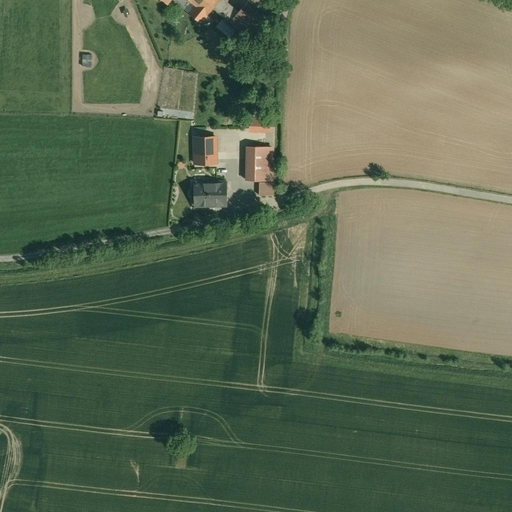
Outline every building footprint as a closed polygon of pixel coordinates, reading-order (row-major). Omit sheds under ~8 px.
[(219,0),(188,0),(195,5),(189,13),(201,23),(219,0)] [(270,24),(245,3),(230,21),(256,42),(270,24)] [(268,146),(247,146),(246,180),(267,180),(268,146)] [(216,149),(205,149),(205,148),(194,148),(194,173),(225,173),(225,158),(216,158),(216,149)] [(226,181),(194,182),(195,206),(227,205),(226,181)] [(273,182),(259,182),(259,195),(273,195),(273,182)]
